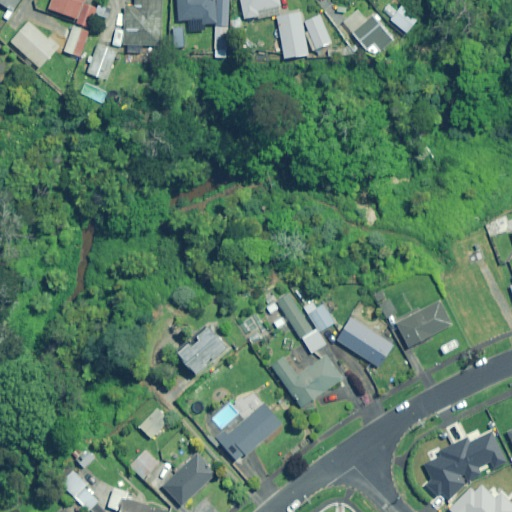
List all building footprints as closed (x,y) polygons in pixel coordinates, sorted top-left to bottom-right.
[(20,0),(0,0),(0,4),(12,13),(20,0)] [(52,0),(48,10),(76,20),(74,24),(87,29),(94,9),(83,5),(85,0),(52,0)] [(161,0),(135,0),(135,8),(126,8),(125,47),(159,48),(161,0)] [(213,4),(213,0),(177,0),(178,22),(202,21),(202,26),(217,25),(216,4),(213,4)] [(280,16),(277,0),(240,0),(245,22),(280,16)] [(420,19),(404,6),(391,21),(407,35),(420,19)] [(393,42),(373,18),(369,21),(359,9),(343,23),(373,58),(393,42)] [(308,56),(300,13),(277,17),(285,61),(308,56)] [(331,45),(320,18),(304,24),(314,52),(331,45)] [(57,50),(29,24),(11,44),(40,69),(57,50)] [(67,53),(64,60),(76,64),(79,58),(80,58),(89,33),(73,27),(64,52),(67,53)] [(115,53),(97,48),(89,76),(107,81),(115,53)] [(289,294),(268,307),(272,314),(281,309),(285,316),(274,322),(278,330),(289,323),(310,356),(326,346),(316,330),(313,333),(289,294)] [(335,324),(323,307),(317,310),(310,300),(302,306),(320,334),(335,324)] [(451,328),(439,303),(396,324),(408,349),(451,328)] [(393,347),(352,321),(338,342),(379,369),(393,347)] [(226,349),(209,329),(178,356),(196,376),(226,349)] [(342,380),(325,357),(297,378),(283,359),(272,368),(301,409),(342,380)] [(281,426),(263,405),(229,435),(226,431),(216,440),(238,464),(281,426)] [(163,429),(151,417),(139,428),(151,440),(163,429)] [(95,460),(81,445),(71,455),(84,470),(95,460)] [(499,474),(498,445),(486,446),(485,453),(474,454),(473,469),(457,499),(481,511),(493,511),(499,502),(487,496),(499,474)] [(159,465),(144,451),(129,467),(144,481),(159,465)] [(216,475),(197,455),(163,487),(182,508),(216,475)] [(88,511),(100,501),(72,472),(60,485),(87,511),(88,511)] [(172,511),(173,510),(116,491),(109,510),(113,511),(172,511)]
